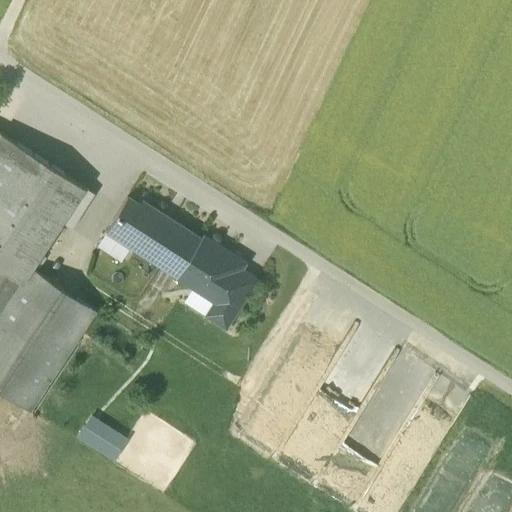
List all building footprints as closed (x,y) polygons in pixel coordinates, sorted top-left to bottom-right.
[(80,184),(0,131),(0,267),(17,279),(27,265),(58,218),(80,184)] [(80,184),(58,218),(71,227),(94,193),(80,184)] [(127,196),(106,230),(149,257),(151,254),(179,271),(200,237),(141,200),(139,204),(127,196)] [(204,231),(200,237),(179,271),(176,276),(192,286),(184,298),(228,325),(260,274),(243,264),(247,258),(204,231)] [(95,309),(27,265),(17,279),(19,280),(0,308),(0,390),(29,409),(95,309)] [(0,308),(19,280),(17,279),(0,267),(0,308)] [(129,438),(93,416),(82,434),(117,456),(129,438)] [(320,487),(362,511),(397,511),(425,465),(419,461),(424,453),(407,443),(398,459),(367,441),(359,456),(344,447),(320,487)]
